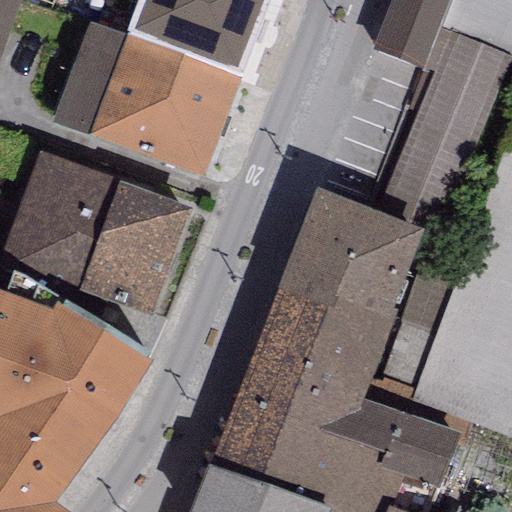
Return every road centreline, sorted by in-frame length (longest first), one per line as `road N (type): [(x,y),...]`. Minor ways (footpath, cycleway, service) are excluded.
road 1 (residential): [(324,0),(172,395),(100,511)]
road 2 (residential): [(143,511),(200,405),(357,17),(353,0)]
